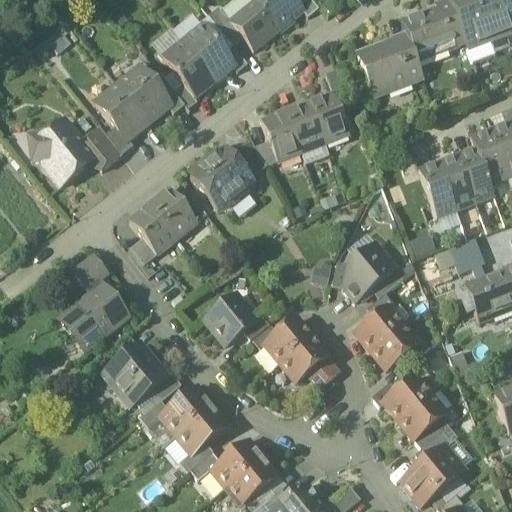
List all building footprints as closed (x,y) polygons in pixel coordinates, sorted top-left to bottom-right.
[(291,0),(256,0),(252,4),(254,7),(278,37),(302,17),(304,16),(294,3),(291,0)] [(318,14),(306,0),(298,0),(294,3),(304,16),(302,17),(308,23),(318,14)] [(446,0),(444,1),(447,8),(455,29),(504,10),(500,0),(446,0)] [(278,37),(254,7),(230,27),(229,28),(243,45),(253,57),(278,37)] [(436,17),(400,31),(405,42),(413,64),(427,58),(429,64),(464,51),(455,29),(447,8),(434,13),(436,17)] [(511,30),(504,10),(455,29),(464,51),(466,57),(502,43),(511,39),(511,30)] [(230,27),(218,14),(208,22),(233,52),(233,53),(243,45),(229,28),(230,27)] [(223,59),(202,33),(183,49),(214,88),(233,73),(234,73),(223,59)] [(511,39),(502,43),(506,54),(511,51),(511,39)] [(393,51),(374,58),(373,56),(357,62),(373,105),(422,87),(413,64),(405,42),(392,47),(393,51)] [(214,88),(183,49),(162,65),(182,90),(194,104),(214,88)] [(233,53),(233,52),(223,59),(234,73),(233,73),(237,79),(248,70),(233,53)] [(139,74),(117,91),(148,130),(168,114),(170,113),(150,89),(139,74)] [(335,76),(324,81),(332,101),(333,101),(335,107),(346,102),(335,76)] [(173,97),(160,81),(150,89),(170,113),(168,114),(173,121),(184,112),(173,97)] [(194,104),(182,90),(173,97),(184,112),(188,116),(197,108),(194,104)] [(117,91),(95,109),(115,134),(126,148),(128,147),(148,130),(117,91)] [(332,101),(309,110),(324,151),(349,141),(335,107),(333,101),(332,101)] [(324,151),(309,110),(285,120),(301,160),(324,151)] [(285,120),(261,129),(268,149),(276,170),(301,160),(285,120)] [(64,128),(45,144),(28,146),(31,169),(40,168),(60,193),(93,166),(94,166),(80,148),(64,128)] [(511,182),(511,141),(507,129),(489,136),(507,185),(511,182)] [(99,133),(80,148),(94,166),(93,166),(102,177),(122,162),(105,141),(99,133)] [(126,148),(115,134),(105,141),(122,162),(133,153),(128,147),(126,148)] [(507,185),(489,136),(469,144),(474,155),(489,192),(490,192),(507,185)] [(249,146),(230,161),(244,179),(247,177),(253,184),(265,174),(254,154),(249,146)] [(268,149),(254,154),(265,174),(276,170),(268,149)] [(474,155),(456,162),(474,210),(494,203),(490,192),(489,192),(474,155)] [(230,161),(227,157),(215,158),(192,177),(190,182),(217,216),(229,211),(244,200),(252,189),(244,179),(230,161)] [(456,162),(437,169),(456,217),(474,210),(456,162)] [(456,217),(437,169),(418,176),(436,224),(456,217)] [(183,212),(169,195),(149,211),(176,245),(196,229),(183,212)] [(192,205),(183,212),(196,229),(206,222),(192,205)] [(176,245),(149,211),(129,228),(142,245),(156,262),(176,245)] [(156,262),(142,245),(130,254),(143,272),(156,262)] [(414,249),(416,257),(435,254),(434,245),(414,249)] [(475,245),(449,255),(459,280),(484,270),(475,245)] [(348,271),(348,272),(343,293),(355,307),(371,295),(395,275),(375,250),(348,271)] [(91,262),(73,277),(87,296),(106,281),(91,262)] [(348,271),(337,268),(331,291),(343,294),(343,293),(348,272),(348,271)] [(511,272),(463,292),(478,329),(511,315),(511,272)] [(395,275),(371,295),(378,304),(385,299),(403,284),(395,275)] [(100,292),(60,324),(85,356),(126,324),(100,292)] [(378,304),(366,314),(374,323),(387,312),(388,313),(393,309),(385,299),(378,304)] [(255,325),(235,301),(205,326),(225,351),(242,337),(256,326),(255,325)] [(374,323),(355,338),(370,357),(402,331),(388,313),(387,312),(374,323)] [(256,326),(242,337),(250,347),(252,345),(268,331),(260,321),(255,325),(256,326)] [(278,339),(264,350),(265,351),(280,368),(311,342),(296,324),(278,339)] [(268,331),(252,345),(260,355),(265,351),(264,350),(278,339),(270,330),(268,331)] [(402,331),(370,357),(385,376),(404,360),(417,350),(417,349),(402,331)] [(327,361),(311,342),(280,368),(295,387),(306,377),(325,362),(327,361)] [(417,350),(404,360),(412,370),(430,354),(422,344),(417,349),(417,350)] [(138,351),(127,360),(124,360),(117,365),(116,369),(118,371),(105,380),(119,397),(117,399),(129,413),(165,384),(153,370),(152,371),(146,363),(147,362),(138,351)] [(461,358),(448,363),(457,385),(469,380),(461,358)] [(325,362),(306,377),(319,393),(338,378),(325,362)] [(397,397),(383,409),(384,409),(398,427),(430,401),(415,383),(397,397)] [(390,388),(371,403),(380,413),(384,409),(383,409),(397,397),(390,388)] [(168,416),(160,423),(160,424),(175,442),(212,412),(197,393),(168,416)] [(511,395),(494,402),(509,440),(511,439),(511,395)] [(430,401),(398,427),(413,446),(441,423),(445,420),(430,401)] [(168,416),(161,407),(140,424),(148,434),(160,424),(160,423),(168,416)] [(212,412),(175,442),(189,460),(190,461),(205,449),(227,430),(212,412)] [(441,423),(413,446),(421,455),(442,438),(449,432),(441,423)] [(442,438),(421,455),(414,460),(422,470),(444,452),(444,453),(451,448),(442,438)] [(220,467),(210,475),(210,476),(225,494),(263,463),(247,445),(220,467)] [(212,458),(205,449),(190,461),(189,460),(179,468),(187,478),(190,476),(212,458)] [(422,470),(400,487),(420,511),(464,477),(444,453),(444,452),(422,470)] [(212,458),(190,476),(197,486),(210,476),(210,475),(220,467),(212,458)] [(263,463),(225,494),(240,511),(255,501),(278,482),(263,463)] [(323,511),(306,490),(278,511),(323,511)] [(348,491),(328,508),(331,511),(350,511),(360,505),(348,491)] [(455,500),(439,511),(458,511),(462,509),(455,500)] [(259,511),(262,510),(255,501),(240,511),(259,511)]
